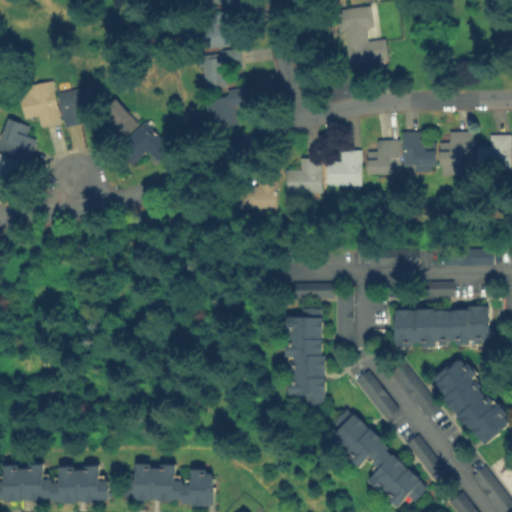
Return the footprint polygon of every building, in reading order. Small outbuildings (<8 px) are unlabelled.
[(384,36),(371,37),(366,4),(339,7),(345,63),(386,57),(384,36)] [(202,86),(226,85),(225,65),(240,65),(239,49),(201,51),(202,86)] [(60,120),(50,79),(17,87),(24,116),(36,113),(39,124),(60,120)] [(60,87),(60,122),(89,122),(90,87),(60,87)] [(236,122),(233,104),(249,101),(246,87),(208,94),(213,126),(236,122)] [(137,120),(113,98),(97,116),(120,137),(137,120)] [(28,124),(6,116),(0,133),(0,149),(26,158),(33,137),(25,134),(28,124)] [(154,159),(169,146),(144,119),(115,146),(130,163),(145,149),(154,159)] [(434,129),(401,129),(401,168),(434,168),(434,129)] [(472,162),(472,129),(448,129),(448,140),(438,140),(438,162),(472,162)] [(511,169),(511,133),(489,133),(489,144),(474,145),(474,166),(511,166),(511,169)] [(400,172),(399,137),(376,138),(376,157),(366,158),(367,173),(400,172)] [(325,160),(325,184),(361,184),(360,149),(340,149),(340,160),(325,160)] [(0,175),(9,159),(0,154),(0,175)] [(320,192),(320,156),(297,156),(297,168),(285,168),(285,192),(320,192)] [(275,207),(275,183),(236,182),(235,207),(275,207)] [(492,262),(492,246),(443,246),(443,262),(492,262)] [(368,264),(422,264),(422,248),(368,248),(368,264)] [(451,294),(451,279),(424,279),(424,294),(451,294)] [(291,295),(331,295),(331,281),(291,281),(291,295)] [(335,291),(335,342),(352,342),(352,291),(335,291)] [(324,402),(324,305),(301,306),(301,315),(286,315),(286,393),(302,393),(302,402),(324,402)] [(395,308),(395,347),(410,347),(410,342),(421,342),(421,346),(447,345),(447,342),(481,342),(481,338),(489,337),(488,306),(416,307),(416,308),(395,308)] [(463,353),(431,375),(479,445),(511,422),(463,353)] [(388,370),(427,415),(439,405),(400,359),(388,370)] [(398,405),(366,367),(353,378),(385,417),(398,405)] [(428,484),(348,405),(336,417),(343,423),(329,438),(358,466),(365,459),(376,469),(366,478),(396,507),(405,497),(411,502),(428,484)] [(125,500),(213,502),(214,468),(189,468),(189,474),(174,474),(175,462),(135,461),(134,476),(126,476),(125,500)] [(58,463),(59,475),(43,475),(43,462),(2,462),(3,474),(0,474),(0,499),(108,499),(108,476),(98,476),(97,463),(58,463)] [(511,501),(483,464),(471,474),(500,511),(507,511),(511,509),(511,501)] [(478,511),(460,489),(447,500),(457,511),(478,511)]
